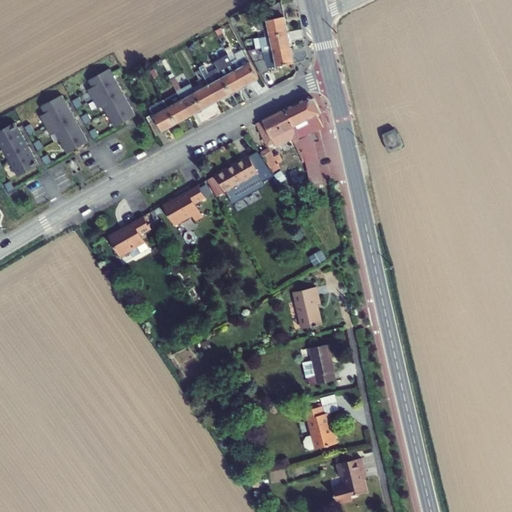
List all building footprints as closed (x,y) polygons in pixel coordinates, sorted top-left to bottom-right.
[(266,37),(288,32),(282,2),(268,9),(270,19),(267,20),(256,22),(258,31),(264,29),(266,37)] [(251,55),(291,47),(288,32),(266,37),(260,38),(262,48),(248,51),(251,55)] [(277,67),(294,63),(291,47),(251,55),(262,75),(270,71),(269,69),(277,67)] [(245,86),(259,78),(244,50),(234,55),(233,52),(228,55),(245,86)] [(232,93),(245,86),(228,55),(215,63),(218,69),(232,93)] [(218,101),(232,93),(218,69),(209,73),(205,65),(200,68),(201,70),(218,101)] [(119,85),(110,69),(89,80),(93,87),(88,90),(94,99),(119,85)] [(205,88),(196,93),(204,108),(218,101),(201,70),(197,72),(205,88)] [(191,116),(204,108),(196,93),(191,84),(185,88),(182,89),(175,75),(170,77),(171,79),(174,85),(178,92),(182,101),(191,116)] [(119,85),(94,99),(99,109),(104,107),(107,113),(128,101),(119,85)] [(173,95),(178,92),(174,85),(169,88),(173,95)] [(178,92),(173,95),(178,103),(182,101),(178,92)] [(41,116),(46,125),(71,111),(62,95),(41,107),(45,113),(41,116)] [(294,126),(316,116),(321,114),(314,99),(309,97),(287,109),(294,126)] [(163,131),(177,123),(169,108),(164,100),(148,109),(151,115),(147,118),(157,135),(163,131)] [(128,101),(107,113),(115,128),(136,116),(128,101)] [(177,123),(191,116),(182,101),(178,103),(169,108),(177,123)] [(279,140),(278,137),(290,131),(302,155),(305,153),(294,126),(287,109),(257,124),(268,145),(279,140)] [(71,111),(46,125),(52,135),(56,133),(59,139),(80,128),(71,111)] [(311,133),(315,132),(323,127),(316,116),(294,126),(305,153),(311,187),(323,184),(315,143),(315,140),(312,141),(309,141),(308,135),(311,133)] [(24,138),(16,122),(0,130),(0,143),(3,149),(24,138)] [(80,128),(59,139),(68,154),(89,142),(80,128)] [(383,140),(389,153),(403,147),(398,134),(394,128),(382,133),(383,140)] [(24,138),(3,149),(10,161),(31,150),(24,138)] [(261,152),(275,173),(285,166),(271,145),(261,152)] [(31,150),(10,161),(18,177),(39,165),(31,150)] [(249,155),(216,175),(230,198),(263,179),(249,155)] [(278,182),(287,194),(294,189),(291,184),(296,181),(291,174),(287,177),(282,170),(274,175),(278,182)] [(226,200),(230,198),(216,175),(212,177),(226,200)] [(199,185),(163,205),(175,226),(193,216),(195,221),(203,217),(195,203),(206,197),(199,185)] [(144,216),(109,236),(121,257),(130,252),(133,257),(149,248),(139,230),(149,224),(144,216)] [(322,250),(310,257),(315,266),(328,259),(322,250)] [(193,264),(187,269),(191,275),(197,270),(193,264)] [(191,275),(187,269),(181,273),(185,279),(191,275)] [(321,304),(317,287),(294,292),(302,328),(323,324),(318,304),(321,304)] [(336,380),(329,344),(310,347),(313,361),(303,363),(306,378),(309,377),(310,386),(336,380)] [(321,403),(304,408),(305,411),(322,406),(321,403)] [(325,413),(323,406),(322,406),(305,411),(312,436),(306,438),(303,443),(305,448),(310,451),(316,450),(338,443),(335,432),(334,432),(329,413),(325,413)] [(346,461),(337,463),(341,477),(344,476),(346,482),(337,484),(335,488),(337,497),(341,500),(350,498),(349,495),(351,495),(366,492),(362,472),(366,471),(362,458),(353,460),(352,453),(344,455),(346,461)]
